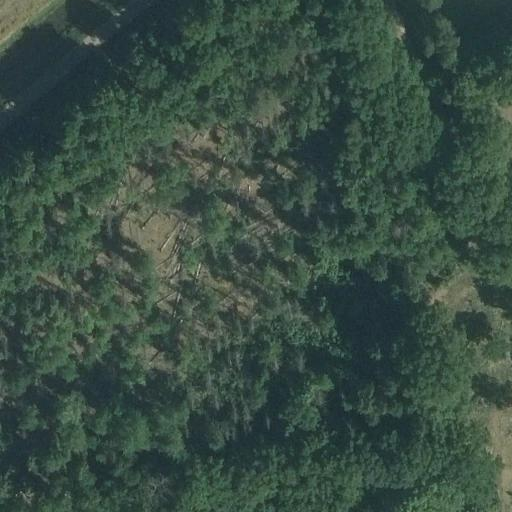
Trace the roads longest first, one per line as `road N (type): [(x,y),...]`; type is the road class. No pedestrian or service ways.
road 1 (track): [(24,511),(53,478),(238,447),(279,403),(317,326),(345,225),(388,209),(440,151),(475,133)]
road 2 (track): [(430,77),(296,156),(223,177),(120,166),(0,268)]
